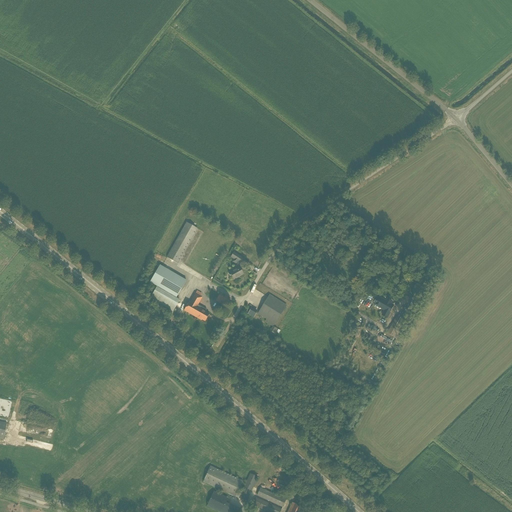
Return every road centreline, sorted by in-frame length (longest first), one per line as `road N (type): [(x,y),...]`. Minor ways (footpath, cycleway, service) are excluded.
road 1 (primary): [(0,211),(358,511)]
road 2 (unclassified): [(216,356),(287,233),(456,119)]
road 3 (unclassified): [(456,119),(303,0)]
